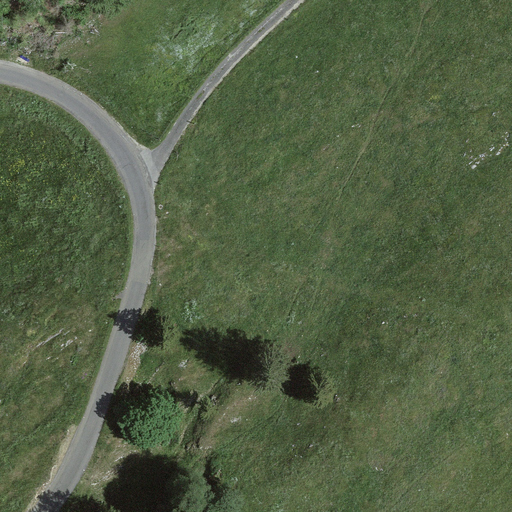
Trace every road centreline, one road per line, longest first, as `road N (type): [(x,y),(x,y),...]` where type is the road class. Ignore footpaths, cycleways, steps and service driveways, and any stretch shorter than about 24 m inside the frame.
road 1 (unclassified): [(0,72),(85,110),(129,160),(145,217),(142,265),(116,357),(76,464),(45,511)]
road 2 (track): [(139,181),(215,77),(298,0)]
